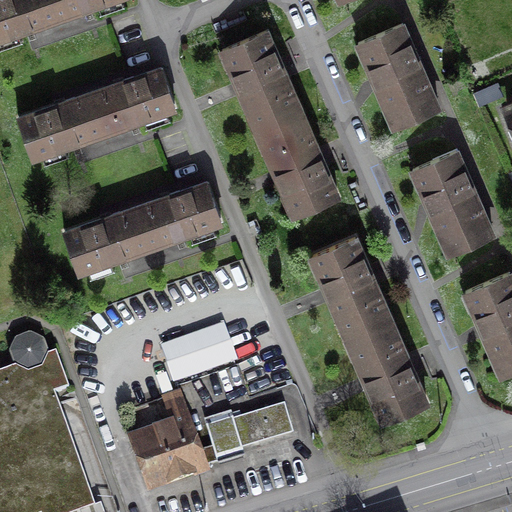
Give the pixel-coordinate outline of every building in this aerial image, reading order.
[(0,0),(0,39),(25,31),(87,9),(114,0),(0,0)] [(402,24),(358,44),(395,125),(438,105),(402,24)] [(339,195),(269,32),(226,51),(295,213),(339,195)] [(160,68),(17,119),(31,158),(69,145),(131,123),(174,108),(160,68)] [(455,149),(411,168),(449,252),(493,233),(455,149)] [(209,183),(63,234),(77,275),(115,261),(181,238),(223,223),(209,183)] [(428,402),(357,236),(312,256),(382,421),(428,402)] [(511,371),(511,277),(510,272),(465,291),(502,376),(511,371)] [(175,379),(233,358),(222,328),(164,349),(175,379)] [(0,511),(102,511),(62,401),(78,395),(62,352),(0,374),(0,511)] [(172,427),(135,440),(152,491),(209,471),(206,461),(294,431),(284,402),(196,433),(181,390),(162,397),(172,427)]
